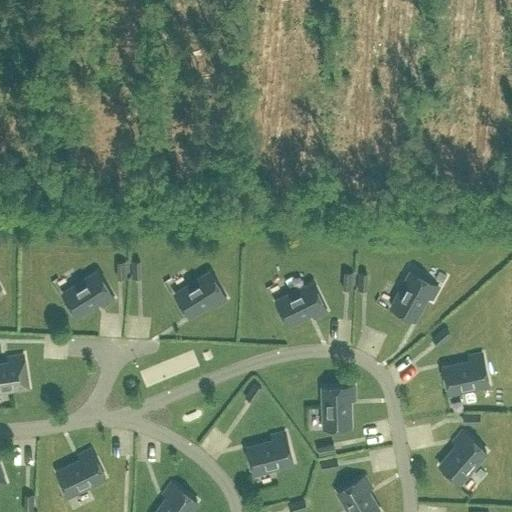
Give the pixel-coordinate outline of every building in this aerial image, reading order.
[(125,265),(117,265),(117,278),(126,277),(125,265)] [(140,265),(131,265),(132,277),(140,277),(140,265)] [(97,271),(62,293),(76,315),(98,301),(101,305),(113,297),(97,271)] [(209,271),(175,293),(188,315),(211,301),(213,305),(226,298),(209,271)] [(437,285),(411,271),(391,307),(414,319),(426,296),(430,298),(437,285)] [(352,272),(344,272),(343,288),(351,288),(352,272)] [(367,273),(358,272),(357,289),(366,289),(367,273)] [(276,300),(287,323),(311,312),(313,316),(326,310),(313,282),(276,300)] [(106,320),(107,340),(125,339),(124,319),(106,320)] [(130,340),(146,341),(147,321),(131,320),(130,340)] [(449,333),(444,327),(432,338),(437,344),(449,333)] [(49,361),(67,360),(66,340),(49,340),(49,361)] [(443,366),(448,392),(488,383),(482,353),(468,356),(469,361),(443,366)] [(9,362),(0,363),(0,389),(27,385),(22,355),(8,357),(9,362)] [(389,370),(400,385),(420,370),(409,355),(389,370)] [(245,396),(252,401),(261,387),(254,382),(245,396)] [(353,385),(322,386),(324,427),(350,426),(349,400),(353,400),(353,385)] [(479,422),(479,413),(463,413),(463,422),(479,422)] [(368,423),(369,445),(393,444),(391,422),(368,423)] [(439,465),(459,482),(486,451),(463,430),(453,442),(457,445),(439,465)] [(246,447),(253,472),(293,461),(285,432),(271,436),(272,440),(246,447)] [(335,452),(333,444),(317,447),(319,455),(335,452)] [(372,450),(375,473),(399,470),(396,447),(372,450)] [(56,471),(68,494),(105,476),(91,449),(78,455),(80,459),(56,471)] [(338,466),(336,458),(320,461),(322,469),(338,466)] [(364,475),(337,491),(349,511),(379,511),(367,490),(371,488),(364,475)] [(167,497),(156,511),(188,511),(197,500),(172,482),(163,494),(167,497)] [(24,510),(32,511),(33,494),(25,494),(24,510)] [(290,511),(306,507),(304,499),(288,503),(290,511)]
